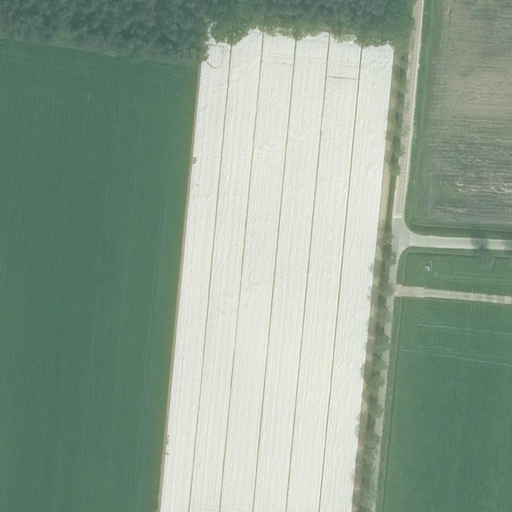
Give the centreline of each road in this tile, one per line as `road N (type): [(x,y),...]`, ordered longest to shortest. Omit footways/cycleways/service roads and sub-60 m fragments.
road 1 (unclassified): [(374,511),(400,239)]
road 2 (unclassified): [(400,239),(420,0)]
